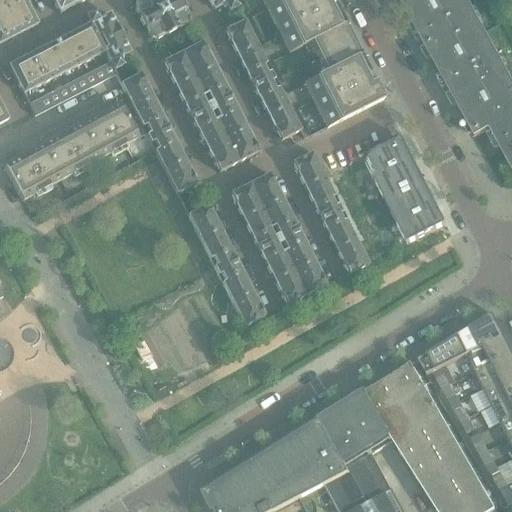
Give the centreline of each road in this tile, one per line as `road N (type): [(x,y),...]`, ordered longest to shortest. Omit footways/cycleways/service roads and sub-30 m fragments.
road 1 (residential): [(168,481),(501,274)]
road 2 (residential): [(277,161),(196,0)]
road 3 (residential): [(489,246),(410,95)]
road 4 (residential): [(410,95),(277,161)]
road 5 (residential): [(212,193),(147,60)]
road 6 (residential): [(275,311),(212,193)]
road 7 (residential): [(337,279),(277,161)]
